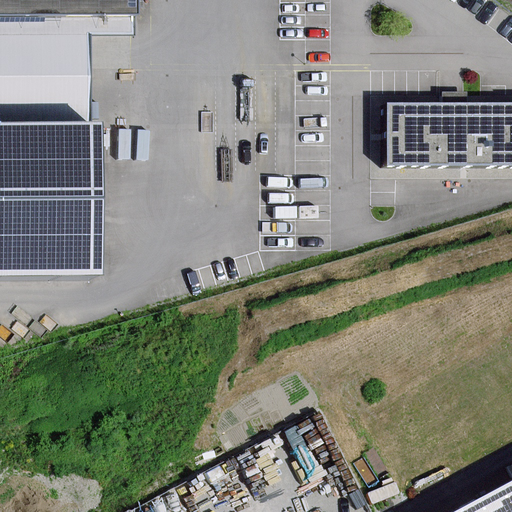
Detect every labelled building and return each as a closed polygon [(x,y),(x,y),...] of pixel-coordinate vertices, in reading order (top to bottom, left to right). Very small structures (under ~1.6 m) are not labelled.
[(0,0),(0,35),(79,35),(125,35),(124,0),(0,0)] [(79,35),(0,35),(0,136),(80,136),(79,35)] [(511,106),(380,106),(380,166),(511,166),(511,106)] [(0,285),(80,285),(80,136),(0,136),(0,285)] [(511,511),(511,470),(434,511),(511,511)]
